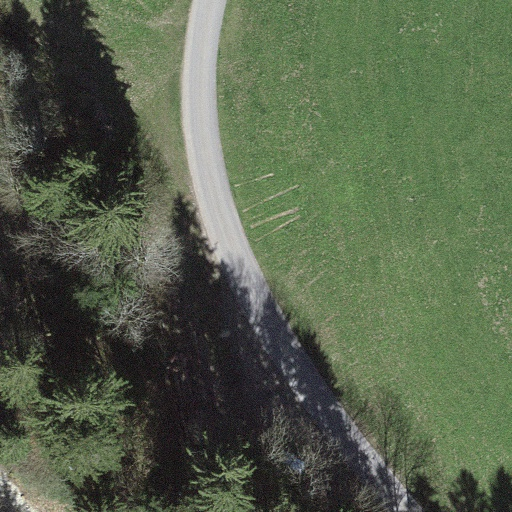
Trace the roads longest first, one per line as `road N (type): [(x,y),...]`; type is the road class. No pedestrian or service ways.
road 1 (track): [(209,0),(198,83),(204,152),(225,229),(326,419),(405,511)]
road 2 (track): [(0,2),(198,83)]
